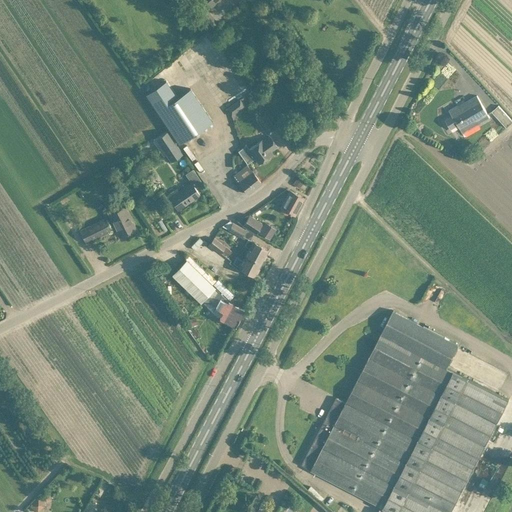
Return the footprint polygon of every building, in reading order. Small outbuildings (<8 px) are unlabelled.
[(197,15),(208,29),(216,21),(206,8),(197,15)] [(213,36),(209,39),(217,50),(221,47),(213,36)] [(243,52),(238,56),(244,64),(249,60),(243,52)] [(165,80),(146,94),(179,144),(212,121),(190,88),(177,97),(165,80)] [(450,128),(458,124),(461,129),(463,133),(490,117),(488,114),(485,108),(480,100),(476,94),(457,105),(449,110),(452,115),(445,119),(450,128)] [(233,104),(226,109),(231,115),(238,111),(233,104)] [(492,111),(506,127),(511,121),(511,119),(498,105),(492,111)] [(264,114),(257,119),(267,133),(274,128),(264,114)] [(156,138),(154,140),(161,151),(164,150),(171,161),(182,154),(167,131),(156,138)] [(277,146),(271,137),(270,136),(263,141),(262,139),(249,148),(246,144),(238,151),(247,164),(255,158),(259,163),(272,153),(270,151),(277,146)] [(248,193),(261,183),(247,165),(233,176),(248,193)] [(297,178),(293,183),(300,188),(303,182),(297,178)] [(168,195),(172,202),(178,210),(200,194),(192,182),(179,191),(177,189),(168,195)] [(291,212),(295,214),(304,198),(290,190),(281,207),(289,211),(289,212),(290,213),(291,212)] [(70,195),(62,199),(65,204),(73,199),(70,195)] [(135,228),(131,220),(125,206),(109,214),(116,227),(120,236),(135,228)] [(262,223),(249,215),(242,225),(255,233),(262,223)] [(112,230),(107,221),(105,217),(80,230),(82,234),(86,243),(112,230)] [(245,229),(233,222),(229,229),(241,236),(245,229)] [(265,222),(259,232),(270,239),(276,229),(265,222)] [(221,251),(225,246),(214,238),(209,244),(220,252),(221,251)] [(268,249),(259,244),(253,241),(249,239),(245,247),(249,248),(246,254),(247,256),(261,261),(268,249)] [(221,251),(226,255),(230,250),(225,246),(221,251)] [(188,254),(185,258),(186,259),(204,277),(208,273),(188,254)] [(254,275),(261,261),(247,256),(246,254),(243,260),(236,257),(233,262),(239,267),(254,275)] [(172,274),(201,302),(215,287),(204,277),(186,259),(172,274)] [(230,299),(244,307),(248,298),(243,295),(246,290),(250,285),(249,284),(252,280),(228,266),(226,270),(225,269),(223,272),(224,273),(222,276),(237,285),(230,299)] [(212,281),(227,296),(232,291),(217,276),(212,281)] [(218,291),(211,304),(215,307),(219,298),(222,294),(218,291)] [(244,309),(228,301),(227,302),(219,298),(215,307),(223,310),(219,317),(235,326),(244,309)] [(458,343),(393,309),(346,402),(336,397),(301,464),(311,469),(393,511),(450,511),(509,399),(446,366),(458,343)] [(190,327),(198,324),(195,317),(187,320),(190,327)] [(36,511),(37,511),(46,503),(38,496),(29,505),(36,511)]
